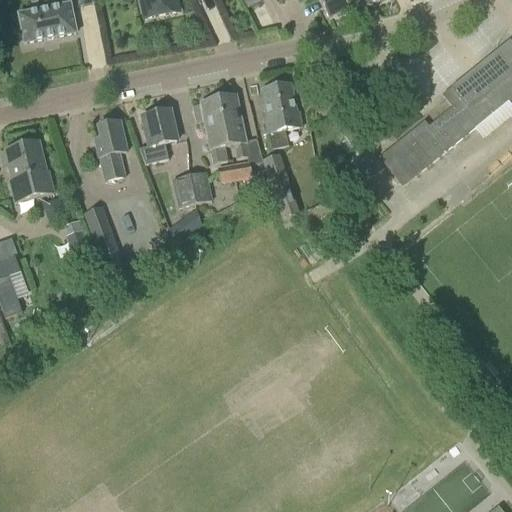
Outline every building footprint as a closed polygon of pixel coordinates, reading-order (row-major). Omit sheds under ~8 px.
[(77,0),(79,10),(95,6),(93,0),(77,0)] [(138,0),(143,22),(177,15),(173,0),(138,0)] [(388,0),(317,0),(324,13),(328,21),(348,11),(351,19),(388,0)] [(23,47),(75,37),(69,7),(17,18),(23,47)] [(427,130),(423,125),(378,161),(401,190),(497,112),(498,113),(511,102),(511,49),(508,45),(450,92),(452,94),(460,104),(427,130)] [(265,136),(266,136),(271,153),(288,149),(283,132),(300,129),(298,117),(295,117),(290,89),(259,95),(265,123),(262,123),(265,136)] [(222,136),(225,151),(232,149),(235,164),(246,161),(247,166),(232,168),(236,187),(252,184),(249,169),(262,166),(264,174),(270,170),(267,162),(262,164),(256,143),(244,145),(235,100),(215,104),(218,118),(214,119),(218,137),(222,136)] [(225,151),(222,136),(218,137),(214,119),(218,118),(215,104),(200,107),(200,109),(192,110),(195,126),(203,125),(212,168),(227,165),(224,151),(225,151)] [(148,151),(138,153),(144,170),(167,164),(164,149),(175,146),(168,114),(141,121),(148,151)] [(117,157),(125,155),(119,126),(96,131),(99,142),(93,144),(97,161),(99,161),(104,184),(122,180),(117,157)] [(13,207),(53,197),(48,175),(46,175),(38,145),(2,153),(2,155),(0,155),(0,166),(2,173),(7,172),(10,184),(8,185),(12,201),(13,207)] [(299,217),(279,158),(267,162),(270,170),(264,174),(270,190),(278,213),(281,223),(299,217)] [(217,171),(220,189),(236,187),(232,168),(217,171)] [(212,204),(206,176),(188,180),(194,208),(212,204)] [(171,183),(177,212),(194,208),(188,180),(171,183)] [(307,213),(322,206),(323,205),(320,199),(318,195),(302,203),(307,213)] [(123,266),(101,210),(83,217),(104,273),(123,266)] [(197,218),(170,237),(176,245),(203,227),(200,222),(197,218)] [(66,240),(71,253),(73,259),(75,266),(89,261),(80,235),(66,240)] [(12,259),(0,264),(0,308),(1,310),(5,321),(6,323),(22,317),(18,307),(16,302),(8,280),(12,278),(19,275),(13,259),(12,259)] [(10,347),(0,320),(0,348),(1,350),(10,347)]
